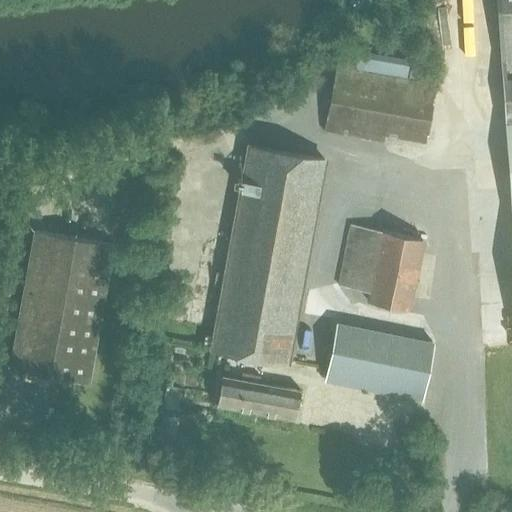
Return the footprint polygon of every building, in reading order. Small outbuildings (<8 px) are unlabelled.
[(511,0),(498,0),(504,73),(511,193),(511,0)] [(336,66),(323,130),(383,141),(385,133),(425,141),(436,84),(384,74),(385,69),(381,69),(382,60),(358,56),(355,69),(336,66)] [(323,158),(248,144),(211,347),(286,361),(323,158)] [(88,381),(112,243),(33,229),(9,367),(88,381)] [(382,230),(367,301),(407,308),(421,238),(382,230)] [(511,322),(510,308),(485,310),(486,324),(511,322)] [(421,393),(432,341),(336,321),(325,373),(421,393)] [(511,328),(491,331),(492,347),(511,344),(511,328)] [(241,378),(223,375),(217,404),(239,408),(237,417),(252,419),(253,411),(293,418),(300,390),(286,387),(259,382),(260,375),(242,371),(241,378)] [(415,473),(420,439),(395,435),(388,482),(406,484),(408,472),(415,473)]
